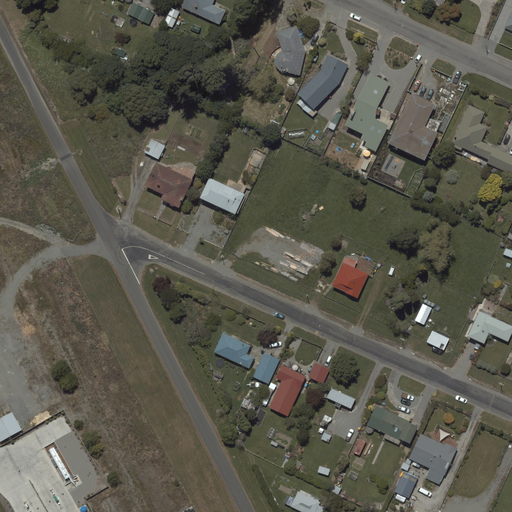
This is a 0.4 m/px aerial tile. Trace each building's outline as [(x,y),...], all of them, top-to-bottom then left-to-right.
[(214,0),(185,0),(182,7),(219,24),(226,9),(213,3),(214,0)] [(154,12),(133,1),(125,16),(146,27),(154,12)] [(178,8),(168,4),(161,23),(170,27),(178,8)] [(511,5),(511,6),(503,26),(511,30),(511,5)] [(295,26),(274,35),(280,52),(275,50),(270,69),(282,72),(298,76),(304,50),(295,26)] [(327,54),(322,72),(298,94),(315,111),(338,89),(346,59),(327,54)] [(392,82),(371,72),(343,128),(360,136),(357,143),(373,152),(389,123),(375,115),(392,82)] [(424,128),(435,103),(409,91),(386,142),(424,159),(436,133),(424,128)] [(511,155),(480,143),(487,126),(479,123),(483,112),(468,106),(451,147),(511,171),(511,169),(511,155)] [(168,147),(148,138),(141,153),(161,162),(168,147)] [(170,169),(155,162),(144,186),(160,193),(157,199),(179,208),(196,169),(175,159),(170,169)] [(419,175),(409,171),(405,180),(415,184),(419,175)] [(244,194),(208,178),(199,199),(234,215),(244,194)] [(511,249),(505,246),(501,253),(511,258),(511,249)] [(369,273),(342,260),(330,284),(357,297),(369,273)] [(322,295),(329,281),(319,276),(312,290),(322,295)] [(507,343),(511,332),(511,326),(494,319),(497,314),(481,307),(467,335),(483,343),(487,334),(507,343)] [(250,346),(222,334),(212,356),(249,371),(254,360),(245,356),(250,346)] [(279,359),(263,353),(252,380),(268,387),(279,359)] [(298,371),(301,365),(290,360),(287,367),(282,365),(276,379),(280,380),(267,408),(287,417),(306,375),(298,371)] [(330,368),(316,361),(306,379),(320,387),(330,368)] [(264,395),(252,387),(240,407),(252,415),(264,395)] [(325,398),(336,403),(333,408),(338,410),(340,405),(349,410),(354,399),(330,388),(325,398)] [(398,446),(400,442),(408,445),(417,426),(376,407),(367,426),(384,434),(382,438),(398,446)] [(0,431),(9,427),(0,409),(0,431)] [(332,417),(326,414),(319,425),(325,428),(332,417)] [(359,430),(352,427),(339,452),(346,455),(359,430)] [(332,434),(325,430),(321,439),(327,443),(332,434)] [(421,435),(409,461),(429,470),(425,478),(439,485),(456,451),(421,435)] [(338,455),(327,450),(317,475),(328,479),(338,455)] [(351,468),(347,476),(356,482),(361,474),(351,468)] [(395,498),(405,504),(419,480),(404,472),(393,491),(398,494),(395,498)] [(45,498),(31,473),(22,478),(36,503),(45,498)] [(294,486),(285,504),(301,511),(323,511),(328,502),(294,486)] [(360,493),(354,502),(364,508),(370,499),(360,493)] [(384,505),(375,500),(371,507),(380,511),(384,505)]
